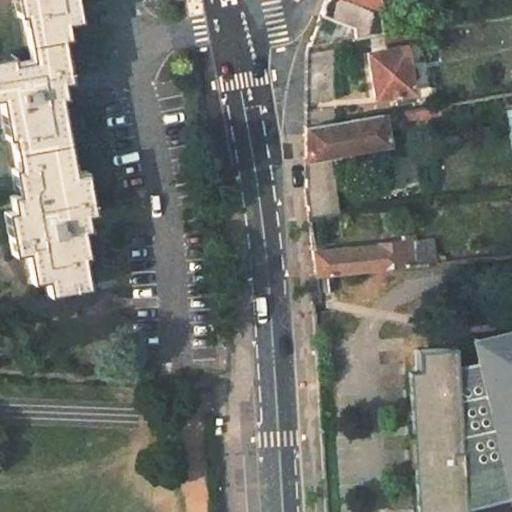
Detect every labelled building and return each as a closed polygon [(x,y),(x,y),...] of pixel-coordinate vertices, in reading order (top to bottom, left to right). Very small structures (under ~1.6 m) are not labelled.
[(0,137),(1,141),(4,140),(10,168),(5,169),(11,194),(3,195),(6,210),(0,210),(0,227),(6,256),(19,254),(25,283),(39,280),(41,297),(82,287),(77,256),(82,256),(77,230),(84,229),(82,215),(90,213),(81,172),(68,174),(55,99),(59,92),(57,83),(64,82),(55,42),(64,39),(61,25),(77,22),(72,0),(9,0),(12,18),(17,17),(25,62),(10,65),(9,58),(0,59),(0,137)] [(386,0),(323,0),(306,45),(336,40),(381,31),(379,19),(386,0)] [(425,23),(381,31),(384,45),(428,38),(425,23)] [(336,40),(306,45),(302,54),(303,101),(335,98),(336,40)] [(405,49),(368,56),(373,98),(393,95),(408,92),(412,92),(405,49)] [(408,92),(393,95),(395,105),(409,103),(408,92)] [(334,104),(303,109),(304,127),(334,122),(334,104)] [(439,105),(413,109),(414,123),(423,122),(441,119),(439,105)] [(413,109),(392,112),(394,125),(414,123),(413,109)] [(334,122),(304,127),(304,158),(387,146),(385,127),(394,125),(392,112),(334,122)] [(307,216),(334,212),(327,160),(300,163),(307,216)] [(402,241),(308,249),(310,276),(435,264),(435,253),(416,255),(414,233),(401,234),(402,241)] [(511,343),(478,350),(511,510),(511,343)]
